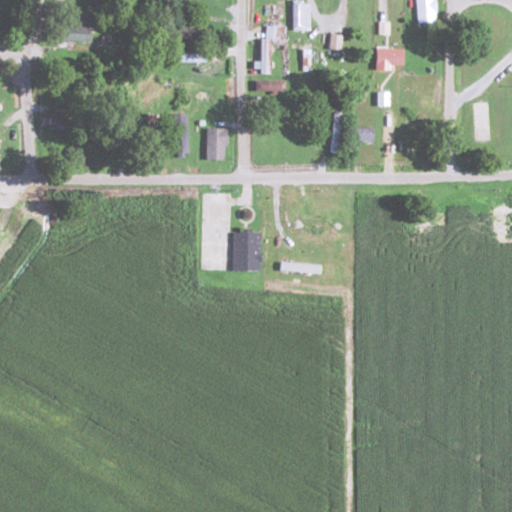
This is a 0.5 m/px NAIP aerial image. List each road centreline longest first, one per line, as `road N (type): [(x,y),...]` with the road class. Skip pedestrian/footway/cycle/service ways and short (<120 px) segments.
road 1 (residential): [(0,181),(511,175)]
road 2 (track): [(362,178),(360,234),(336,357),(336,511)]
road 3 (residential): [(32,181),(30,117),(49,0)]
road 4 (residential): [(251,179),(242,0)]
road 5 (residential): [(453,176),(452,0)]
